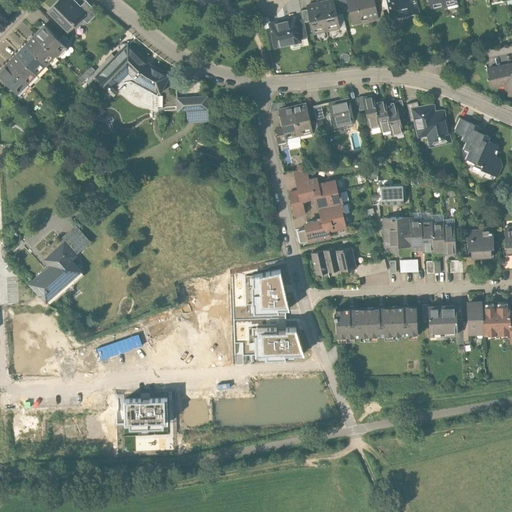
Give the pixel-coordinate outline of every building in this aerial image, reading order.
[(74,0),(57,0),(47,10),(68,31),(82,17),(87,12),(81,6),(74,0)] [(86,0),(81,6),(87,12),(82,17),(88,22),(98,12),(86,0)] [(325,0),(320,1),(326,31),(341,28),(337,14),(334,0),(325,0)] [(334,0),(337,14),(343,13),(343,12),(340,0),(334,0)] [(373,0),(345,0),(348,11),(351,24),(378,17),(375,5),(373,0)] [(416,0),(385,0),(387,8),(389,19),(419,13),(416,0)] [(455,0),(426,0),(428,10),(456,3),(455,0)] [(323,32),(326,31),(320,1),(306,5),(307,8),(309,20),(314,40),(325,37),(323,32)] [(380,3),(375,5),(378,17),(384,16),(382,9),(380,3)] [(309,20),(307,8),(301,10),(303,18),(303,22),(309,20)] [(294,16),(266,23),(272,48),(300,41),(299,38),(295,20),(294,16)] [(303,18),(295,20),(299,38),(307,36),(303,22),(303,18)] [(34,33),(56,54),(57,55),(67,45),(60,38),(44,23),(34,33)] [(26,42),(47,63),(56,54),(34,33),(26,42)] [(60,38),(67,45),(68,46),(73,42),(64,34),(60,38)] [(16,52),(37,73),(47,63),(26,42),(16,52)] [(149,64),(127,42),(125,42),(123,43),(121,45),(121,47),(121,49),(115,56),(111,52),(95,70),(86,79),(93,87),(97,83),(97,85),(98,87),(100,89),(103,90),(105,90),(108,90),(109,90),(114,94),(125,82),(130,81),(159,96),(170,75),(149,64)] [(7,61),(28,83),(37,73),(16,52),(7,61)] [(7,61),(0,68),(0,75),(18,93),(28,83),(7,61)] [(511,61),(485,67),(489,87),(502,85),(505,95),(511,93),(511,61)] [(78,78),(83,82),(86,79),(95,70),(91,65),(78,78)] [(193,95),(177,96),(178,111),(193,110),(210,108),(209,94),(193,95)] [(364,109),(362,97),(361,95),(355,96),(358,110),(364,109)] [(377,124),(372,100),(371,95),(362,97),(364,109),(368,126),(377,124)] [(348,97),(327,102),(333,127),(354,122),(348,97)] [(98,108),(104,101),(100,98),(94,105),(98,108)] [(383,98),(372,100),(377,124),(379,131),(390,129),(385,104),(383,98)] [(395,100),(395,102),(398,113),(404,112),(401,98),(395,100)] [(291,105),(298,136),(312,132),(309,122),(305,101),(291,105)] [(409,120),(413,119),(410,107),(418,105),(417,101),(406,103),(409,120)] [(395,102),(385,104),(390,129),(391,135),(402,133),(398,113),(395,102)] [(418,105),(410,107),(413,119),(416,137),(425,135),(428,146),(451,141),(444,108),(435,109),(433,102),(418,105)] [(320,103),(312,105),(315,119),(323,117),(320,103)] [(291,105),(277,108),(283,132),(284,139),(298,136),(291,105)] [(484,128),(459,116),(453,130),(460,134),(462,146),(466,148),(463,156),(481,164),(480,168),(496,175),(501,165),(499,157),(495,155),(498,149),(497,143),(487,139),(489,135),(482,132),(484,128)] [(316,120),(309,122),(312,132),(312,134),(319,133),(316,120)] [(285,141),(284,139),(283,132),(273,134),(276,143),(285,141)] [(385,163),(383,156),(376,158),(379,165),(385,163)] [(378,170),(369,168),(366,177),(376,179),(378,170)] [(300,201),(313,198),(312,193),(319,191),(317,182),(316,176),(308,178),(307,169),(294,172),(297,189),(300,201)] [(333,179),(317,182),(319,191),(312,193),(313,198),(315,207),(341,202),(340,196),(336,197),(333,179)] [(401,185),(378,186),(379,202),(379,205),(402,204),(401,185)] [(303,214),(300,201),(297,189),(287,192),(292,217),(303,214)] [(315,207),(318,218),(325,217),(328,230),(344,227),(340,209),(342,208),(341,202),(315,207)] [(384,246),(410,245),(408,220),(408,216),(382,217),(384,246)] [(329,237),(328,230),(325,217),(318,218),(301,222),(305,242),(329,237)] [(419,219),(408,220),(410,245),(410,250),(417,250),(421,250),(419,221),(419,219)] [(431,221),(419,221),(421,250),(421,252),(423,252),(432,251),(431,222),(431,221)] [(444,253),(443,223),(443,221),(431,222),(432,251),(432,254),(441,253),(444,253)] [(444,253),(444,255),(448,255),(455,255),(454,223),(443,223),(444,253)] [(60,238),(63,241),(74,254),(89,240),(74,224),(60,238)] [(511,253),(511,224),(503,225),(505,254),(511,253)] [(482,228),(465,229),(466,248),(469,248),(469,258),(489,256),(488,247),(492,247),(491,230),(482,230),(482,228)] [(44,299),(79,268),(70,258),(74,254),(63,241),(45,258),(50,263),(45,268),(35,277),(37,278),(31,283),(44,299)] [(350,246),(333,250),(338,269),(338,271),(355,268),(350,246)] [(327,272),(338,269),(333,250),(333,248),(322,250),(327,272)] [(327,272),(322,250),(310,253),(314,274),(327,272)] [(355,265),(358,277),(387,270),(384,258),(355,265)] [(416,260),(400,260),(400,271),(416,271),(416,260)] [(461,260),(449,260),(450,272),(462,271),(461,260)] [(440,261),(426,261),(426,273),(440,273),(440,261)] [(252,276),(253,313),(278,312),(278,309),(289,309),(280,269),(252,276)] [(480,300),(466,300),(467,321),(467,333),(470,333),(481,333),(480,305),(480,300)] [(454,304),(427,305),(428,316),(429,336),(456,335),(455,319),(454,304)] [(481,335),(507,334),(507,312),(507,304),(480,305),(481,333),(481,335)] [(348,308),(335,309),(336,337),(417,333),(416,305),(402,306),(375,307),(348,308)] [(173,316),(122,335),(127,349),(132,347),(137,361),(188,342),(180,320),(175,322),(173,316)] [(467,333),(467,321),(462,322),(463,341),(471,340),(470,333),(467,333)] [(276,328),(257,329),(257,335),(254,335),(255,356),(265,355),(265,359),(285,359),(285,354),(304,353),(296,328),(285,328),(285,330),(276,331),(276,328)] [(286,398),(266,399),(267,422),(329,416),(315,383),(285,385),(286,398)] [(141,399),(124,399),(124,424),(137,424),(137,428),(155,427),(155,423),(168,423),(167,398),(150,398),(150,399),(141,399)] [(193,400),(180,401),(181,427),(194,426),(193,400)] [(208,426),(206,400),(193,400),(194,426),(208,426)] [(255,400),(241,401),(242,425),(256,425),(255,400)] [(229,401),(215,402),(216,426),(230,426),(229,401)] [(241,401),(229,401),(230,426),(242,425),(241,401)]
